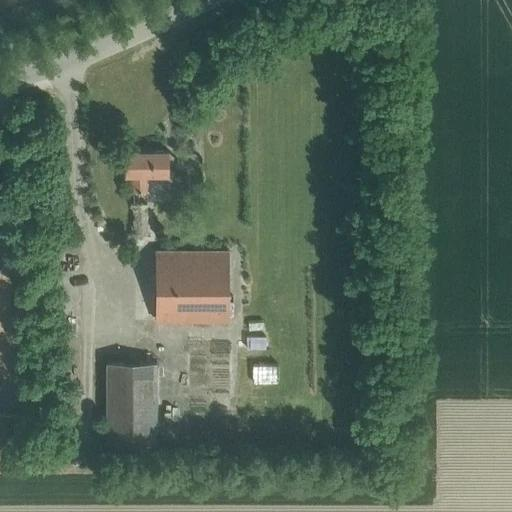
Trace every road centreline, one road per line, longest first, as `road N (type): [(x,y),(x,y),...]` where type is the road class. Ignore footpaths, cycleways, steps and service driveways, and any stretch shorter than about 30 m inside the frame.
road 1 (unclassified): [(0,84),(128,40),(211,0)]
road 2 (unknown): [(0,206),(12,402)]
